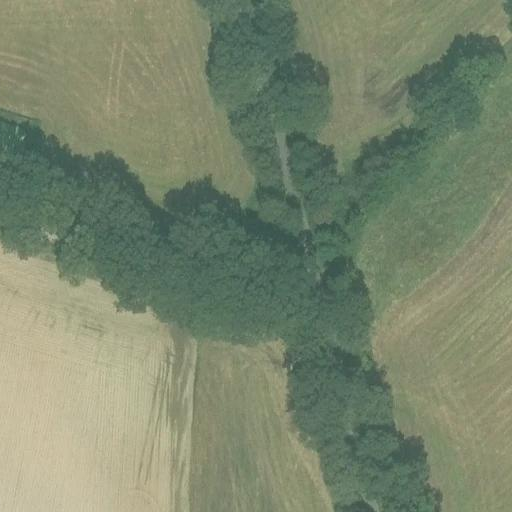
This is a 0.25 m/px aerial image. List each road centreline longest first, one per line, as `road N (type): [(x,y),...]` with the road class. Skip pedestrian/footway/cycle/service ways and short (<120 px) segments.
road 1 (residential): [(327,312),(0,216)]
road 2 (residential): [(327,312),(245,0)]
road 3 (residential): [(376,511),(327,312)]
